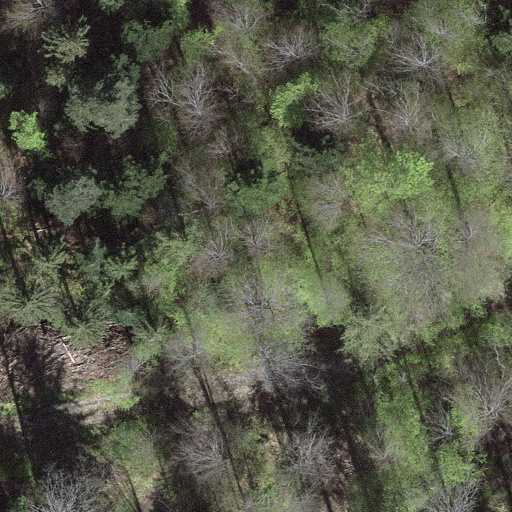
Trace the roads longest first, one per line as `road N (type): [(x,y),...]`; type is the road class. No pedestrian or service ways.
road 1 (track): [(0,429),(275,373)]
road 2 (track): [(275,373),(378,351),(511,292)]
